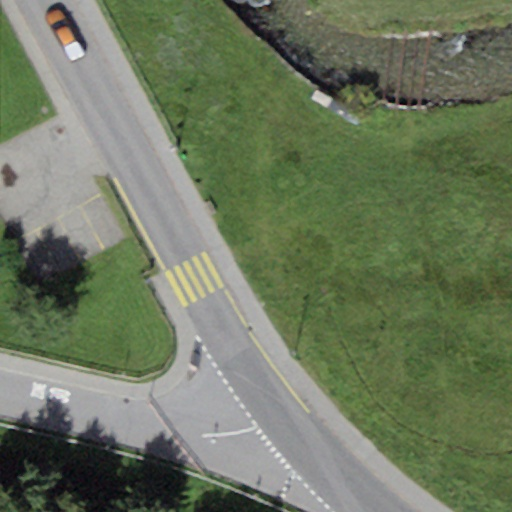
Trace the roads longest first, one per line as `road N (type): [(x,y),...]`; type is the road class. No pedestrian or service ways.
road 1 (tertiary): [(53,0),(247,361),(289,420)]
road 2 (residential): [(289,420),(202,435),(109,422),(0,393)]
road 3 (tertiary): [(289,420),(386,511)]
